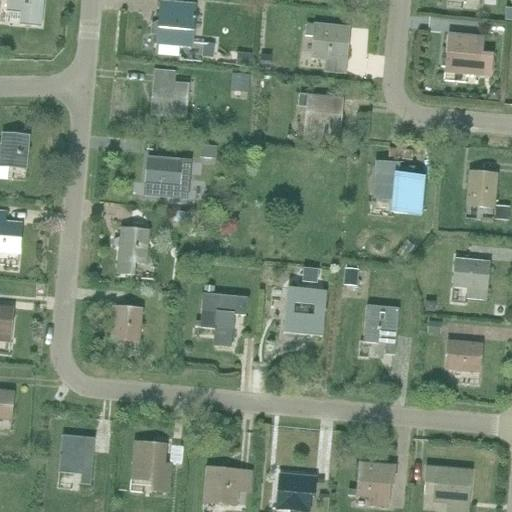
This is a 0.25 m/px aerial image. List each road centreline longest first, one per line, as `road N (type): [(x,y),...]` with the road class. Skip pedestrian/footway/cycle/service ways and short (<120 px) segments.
road 1 (residential): [(511,437),(88,403),(64,389),(59,358),(78,100)]
road 2 (residential): [(397,0),(391,93),(407,114),(511,131)]
